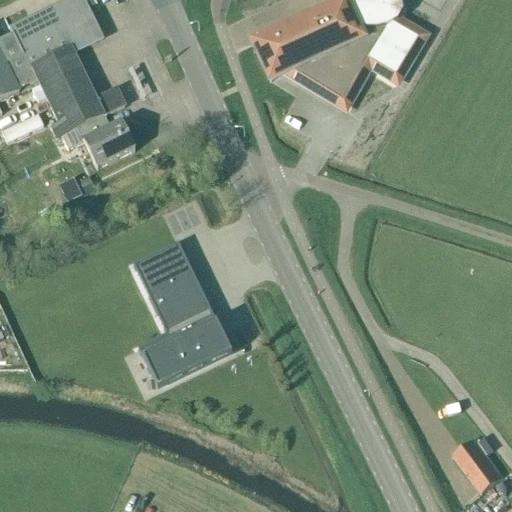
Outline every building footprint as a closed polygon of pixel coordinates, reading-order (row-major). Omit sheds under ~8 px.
[(396,0),(326,0),(325,3),(327,12),(299,25),(297,26),(252,47),(270,85),(286,78),(345,112),(369,71),(397,87),(425,40),(397,24),(402,15),(400,4),(396,0)] [(0,105),(19,96),(17,93),(37,84),(40,90),(46,103),(58,128),(50,132),(56,144),(62,141),(77,133),(104,121),(103,120),(123,111),(124,107),(118,94),(114,92),(95,102),(73,56),(97,45),(77,5),(0,43),(0,105)] [(40,90),(32,94),(39,106),(46,103),(40,90)] [(104,121),(77,133),(83,145),(97,173),(134,154),(121,127),(109,132),(104,121)] [(77,133),(62,141),(68,153),(83,145),(77,133)] [(79,194),(83,201),(95,195),(87,180),(75,186),(79,194)] [(177,247),(132,269),(166,339),(137,353),(149,377),(157,394),(231,358),(212,318),(177,247)] [(468,447),(451,459),(480,498),(501,483),(472,444),(468,447)]
